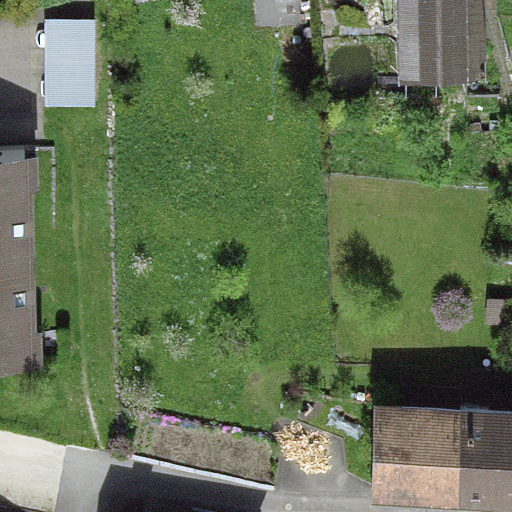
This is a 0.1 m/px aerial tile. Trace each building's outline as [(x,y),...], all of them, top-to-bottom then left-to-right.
[(466,0),(398,0),(401,78),(469,76),(466,0)] [(92,13),(47,13),(48,99),(93,99),(92,13)] [(51,149),(0,148),(0,360),(50,361),(51,149)] [(509,295),(488,295),(488,319),(509,319),(509,295)] [(511,393),(378,391),(376,490),(511,492),(511,393)]
